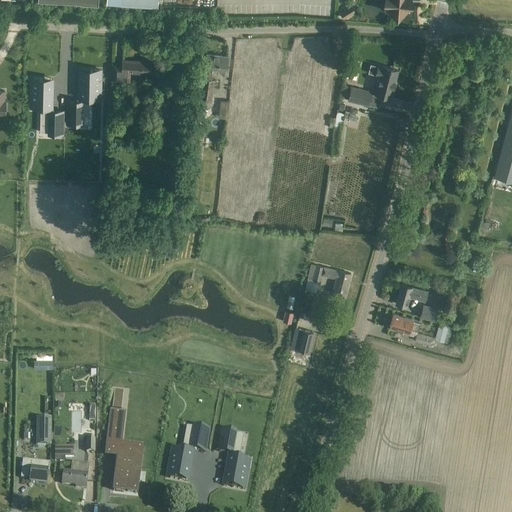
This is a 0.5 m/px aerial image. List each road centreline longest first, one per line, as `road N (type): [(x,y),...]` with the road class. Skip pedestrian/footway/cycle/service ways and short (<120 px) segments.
road 1 (unclassified): [(303,511),(360,339),(434,35)]
road 2 (residential): [(434,35),(0,24)]
